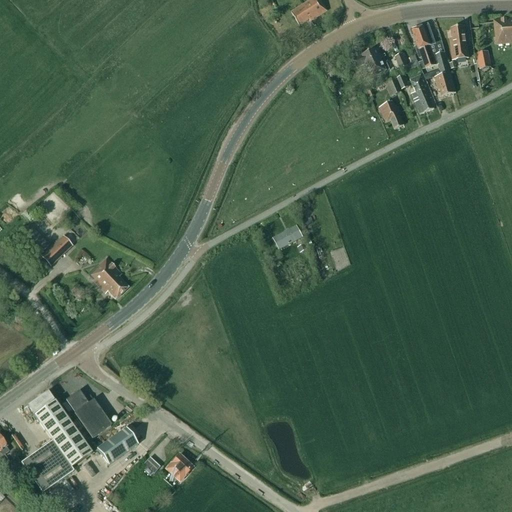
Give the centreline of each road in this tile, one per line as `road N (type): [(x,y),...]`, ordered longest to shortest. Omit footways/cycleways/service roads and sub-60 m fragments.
road 1 (tertiary): [(73,353),(127,313),(177,258),(238,132),(267,92),(355,29)]
road 2 (unclassified): [(292,511),(73,353)]
road 3 (track): [(308,511),(511,438)]
road 4 (tertiary): [(370,23),(511,8)]
